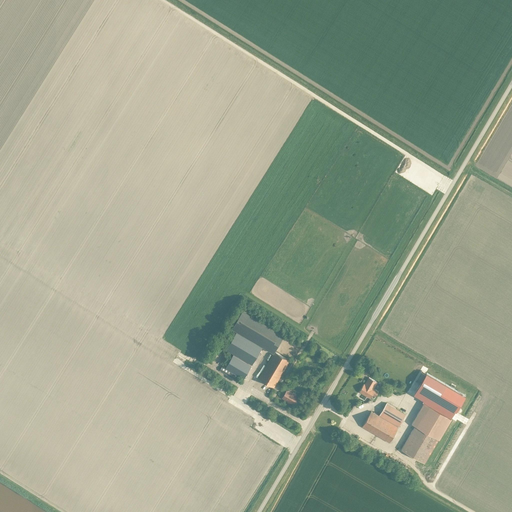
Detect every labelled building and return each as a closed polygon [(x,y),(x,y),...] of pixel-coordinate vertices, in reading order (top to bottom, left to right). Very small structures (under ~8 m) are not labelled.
[(274,351),(283,335),(242,311),(231,328),(273,353),(274,351)] [(262,346),(236,331),(226,348),(252,364),(262,346)] [(258,378),(274,387),(282,373),(289,360),(274,351),(273,353),(258,378)] [(243,378),(251,365),(233,354),(225,367),(243,378)] [(289,360),(282,373),(286,376),(294,362),(289,360)] [(238,375),(229,369),(226,374),(236,379),(238,375)] [(426,372),(417,388),(427,393),(423,399),(422,401),(424,402),(450,418),(455,410),(456,411),(466,395),(464,394),(426,372)] [(359,391),(370,397),(372,394),(375,396),(378,391),(375,389),(374,389),(372,388),(376,381),(369,377),(365,384),(364,383),(359,391)] [(287,391),(283,398),(294,405),(298,397),(295,395),(296,394),(291,391),(290,392),(287,391)] [(387,402),(379,415),(398,426),(406,414),(387,402)] [(415,425),(401,449),(424,463),(438,439),(451,418),(450,418),(424,402),(411,423),(415,425)] [(398,426),(379,415),(371,411),(362,426),(389,442),(398,426)]
